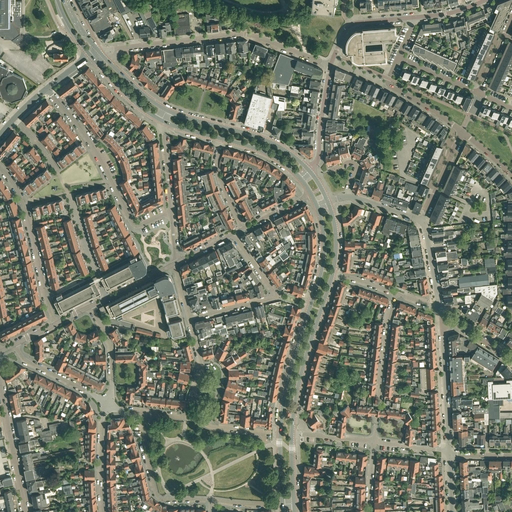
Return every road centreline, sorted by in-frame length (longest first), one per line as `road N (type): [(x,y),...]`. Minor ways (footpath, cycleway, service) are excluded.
road 1 (primary): [(316,207),(324,256),(286,391),(282,504)]
road 2 (unclassified): [(330,65),(244,33),(99,52)]
road 3 (residential): [(171,213),(132,225),(91,144),(45,88)]
road 4 (primary): [(292,433),(301,369),(332,273)]
road 5 (residential): [(55,323),(22,200),(0,169)]
road 6 (residential): [(189,318),(274,297),(232,233)]
road 7 (primary): [(309,170),(263,139),(166,111)]
road 8 (residential): [(374,442),(396,293)]
road 9 (residential): [(211,500),(157,497),(142,442),(145,412)]
road 10 (unclassified): [(449,454),(442,320)]
road 11 (unclassified): [(25,511),(0,384)]
